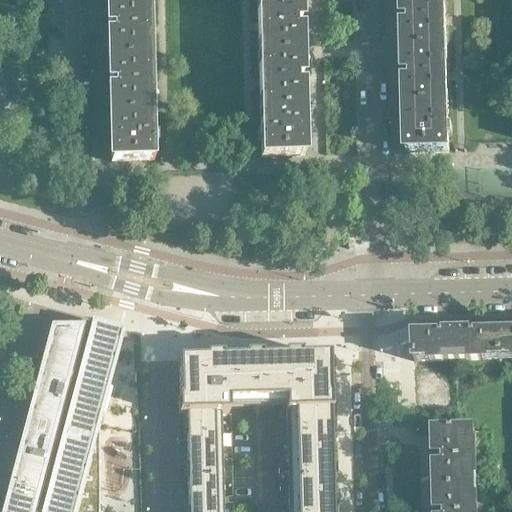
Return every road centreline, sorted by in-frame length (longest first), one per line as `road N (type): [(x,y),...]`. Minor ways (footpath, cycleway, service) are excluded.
road 1 (residential): [(366,0),(370,296)]
road 2 (residential): [(68,260),(81,213),(75,0)]
road 3 (residential): [(370,296),(370,511)]
road 4 (unclassified): [(370,296),(203,293)]
road 5 (unclassified): [(511,292),(370,296)]
road 6 (unclassified): [(79,263),(106,281),(166,298),(203,293)]
road 7 (unclassified): [(203,293),(137,267),(79,263)]
